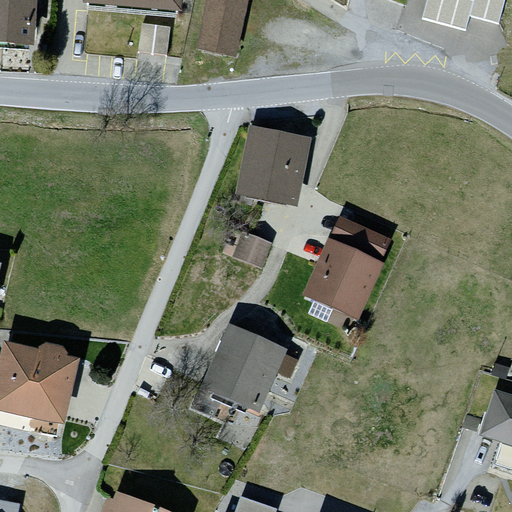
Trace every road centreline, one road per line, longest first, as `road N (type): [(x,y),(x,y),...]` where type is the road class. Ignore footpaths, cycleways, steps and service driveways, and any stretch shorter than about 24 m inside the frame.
road 1 (residential): [(240,94),(91,473)]
road 2 (unclassified): [(0,92),(153,103),(240,94)]
road 3 (unclassified): [(240,94),(398,78),(441,83)]
road 4 (residential): [(441,83),(445,60),(314,0)]
